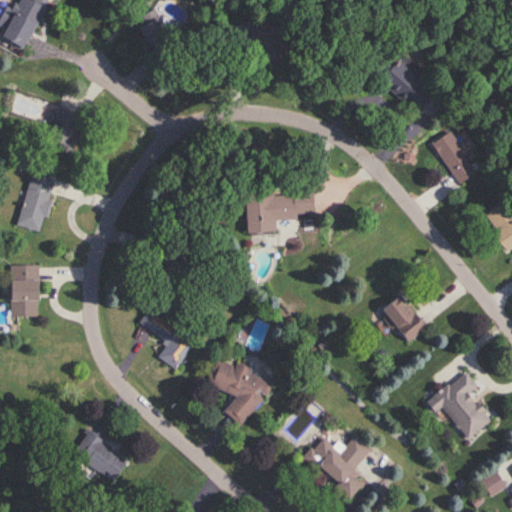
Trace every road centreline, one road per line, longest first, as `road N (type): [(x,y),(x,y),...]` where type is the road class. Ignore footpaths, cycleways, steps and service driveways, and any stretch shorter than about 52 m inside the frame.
road 1 (residential): [(101,65),(175,133),(244,111),(290,114),(338,132),(390,178),(511,331)]
road 2 (residential): [(263,511),(137,398),(97,333),(97,274),(112,221),(175,133)]
